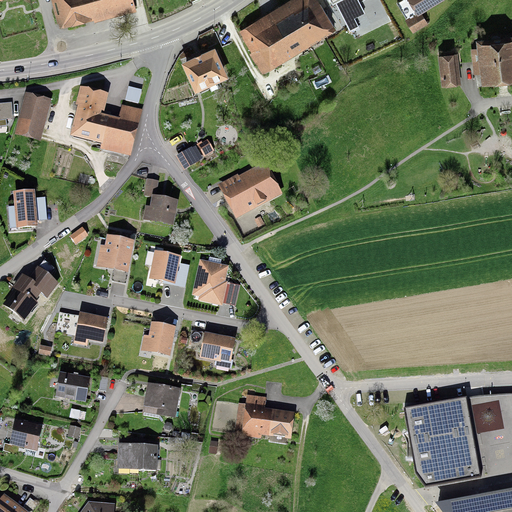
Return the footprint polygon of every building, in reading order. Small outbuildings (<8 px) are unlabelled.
[(53,0),(60,28),(93,19),(94,22),(137,11),(134,0),(53,0)] [(263,74),(336,29),(318,0),(288,0),(238,31),(251,52),(250,53),(263,74)] [(357,4),(356,0),(329,0),(331,5),(334,4),(348,27),(364,19),(357,4)] [(408,0),(417,13),(418,15),(422,13),(442,0),(408,0)] [(428,24),(422,13),(418,15),(417,13),(405,20),(413,33),(428,24)] [(511,34),(476,39),(482,85),(511,81),(511,34)] [(229,76),(215,46),(181,62),(195,92),(229,76)] [(446,86),(461,84),(458,53),(442,55),(446,86)] [(142,90),(129,87),(125,100),(139,104),(142,90)] [(131,157),(143,110),(122,105),(119,120),(101,115),(102,112),(104,113),(109,95),(81,88),(76,107),(78,107),(70,138),(102,145),(100,150),(131,157)] [(26,93),(15,135),(41,142),(52,100),(26,93)] [(0,103),(0,126),(7,126),(7,120),(13,119),(12,103),(0,103)] [(204,157),(214,151),(207,139),(197,145),(204,157)] [(192,148),(176,157),(185,171),(200,162),(199,161),(203,158),(196,147),(192,149),(192,148)] [(238,175),(218,186),(236,220),(283,195),(266,163),(239,177),(238,175)] [(156,196),(159,182),(147,179),(144,194),(156,196)] [(36,199),(35,192),(14,194),(15,207),(8,207),(10,229),(16,228),(16,230),(38,228),(37,221),(36,199)] [(178,201),(153,197),(151,208),(145,207),(143,221),(174,227),(178,201)] [(47,221),(45,198),(36,199),(37,221),(47,221)] [(255,220),(259,227),(265,224),(261,217),(255,220)] [(88,236),(82,228),(70,236),(76,245),(88,236)] [(112,282),(126,285),(135,242),(107,236),(105,246),(101,246),(96,268),(114,271),(112,282)] [(164,282),(176,285),(178,272),(181,257),(155,252),(149,280),(164,282)] [(223,304),(235,306),(240,286),(228,283),(228,281),(226,280),(229,267),(220,265),(221,260),(210,257),(209,262),(200,261),(192,296),(199,298),(198,302),(222,307),(223,304)] [(178,272),(176,285),(164,282),(163,284),(185,288),(190,266),(181,264),(179,272),(178,272)] [(29,280),(21,274),(15,282),(17,283),(13,288),(15,290),(3,305),(24,322),(38,304),(35,301),(41,294),(47,299),(59,285),(38,269),(29,280)] [(108,320),(80,314),(74,344),(87,347),(89,341),(103,344),(108,320)] [(170,357),(176,328),(151,323),(149,336),(144,335),(141,351),(170,357)] [(205,334),(200,359),(215,362),(215,366),(231,370),(233,361),(232,361),(236,340),(205,334)] [(50,357),(52,348),(40,346),(38,355),(50,357)] [(85,403),(90,378),(78,376),(79,374),(74,373),(74,375),(60,373),(55,397),(85,403)] [(102,378),(99,391),(106,392),(108,379),(102,378)] [(175,419),(181,390),(148,384),(143,407),(144,408),(143,414),(144,414),(144,417),(159,419),(160,416),(175,419)] [(291,441),(295,413),(265,409),(267,398),(247,395),(246,405),(239,404),(235,436),(261,439),(262,437),(291,441)] [(425,488),(478,478),(464,401),(404,411),(416,475),(425,488)] [(69,418),(78,420),(79,419),(85,421),(86,413),(80,412),(80,411),(71,409),(69,418)] [(43,427),(15,421),(10,444),(10,445),(19,448),(26,449),(25,455),(36,458),(43,427)] [(68,437),(78,439),(81,429),(70,426),(68,437)] [(17,454),(19,448),(10,445),(10,444),(5,443),(3,451),(17,454)] [(117,470),(157,472),(158,446),(118,445),(117,470)] [(511,511),(511,491),(437,505),(442,511),(511,511)] [(27,511),(4,495),(0,500),(0,511),(27,511)] [(81,511),(114,511),(115,505),(89,502),(81,511)]
